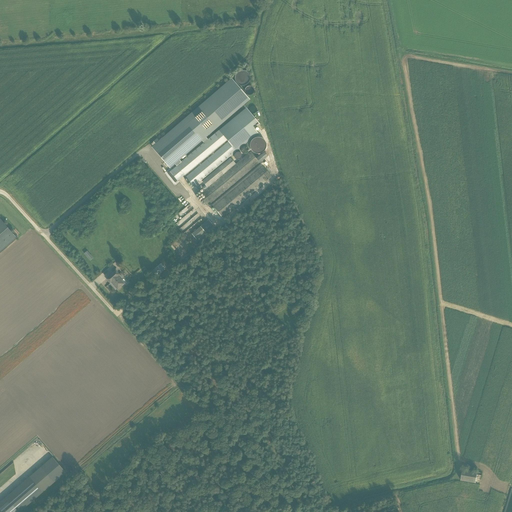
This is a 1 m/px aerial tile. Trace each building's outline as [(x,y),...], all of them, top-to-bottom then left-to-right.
[(196,239),(213,225),(208,220),(192,234),(196,239)] [(163,264),(151,272),(156,279),(168,270),(163,264)] [(120,274),(116,270),(106,278),(110,282),(111,281),(117,289),(124,283),(118,275),(120,274)] [(43,467),(0,503),(0,509),(2,511),(22,511),(57,483),(43,467)] [(462,470),(460,483),(479,486),(481,474),(462,470)]
